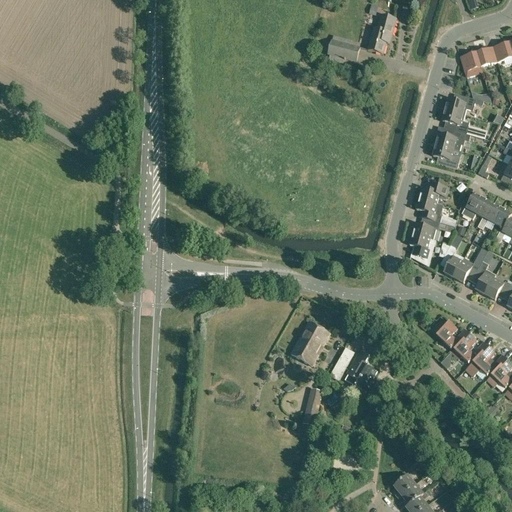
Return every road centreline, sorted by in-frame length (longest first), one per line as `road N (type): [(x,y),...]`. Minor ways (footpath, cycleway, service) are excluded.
road 1 (residential): [(469,28),(445,42),(395,224),(393,294)]
road 2 (secondary): [(159,274),(162,136),(152,5)]
road 3 (secondary): [(152,5),(140,273)]
road 4 (secondary): [(140,273),(135,342),(145,511)]
road 5 (secondary): [(145,511),(159,274)]
road 6 (residential): [(159,274),(270,277),(393,294)]
road 7 (residential): [(393,294),(435,295),(511,336)]
